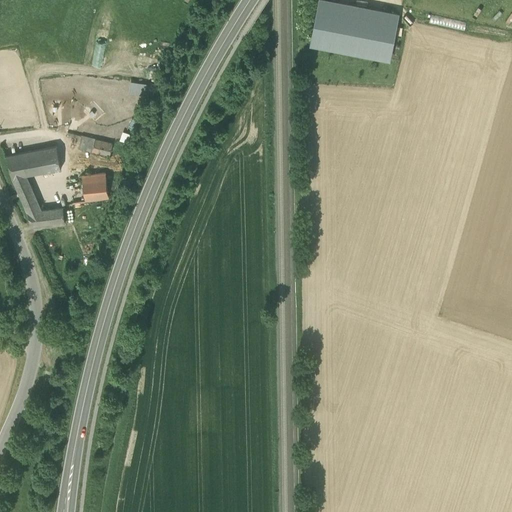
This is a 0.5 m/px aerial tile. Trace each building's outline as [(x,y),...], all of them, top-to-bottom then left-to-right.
[(319,0),(319,4),(397,19),(399,13),(332,0),(319,0)] [(397,19),(319,4),(311,43),(389,59),(397,19)] [(96,44),(92,65),(102,67),(105,45),(96,44)] [(140,77),(141,69),(120,66),(119,73),(140,77)] [(129,81),(128,92),(148,94),(149,83),(129,81)] [(65,145),(92,151),(95,139),(68,132),(65,145)] [(113,143),(95,139),(92,151),(110,155),(113,143)] [(8,155),(12,178),(26,175),(62,169),(57,146),(8,155)] [(83,175),(86,202),(109,198),(106,172),(83,175)] [(42,211),(26,175),(12,178),(33,225),(65,221),(64,208),(42,211)]
